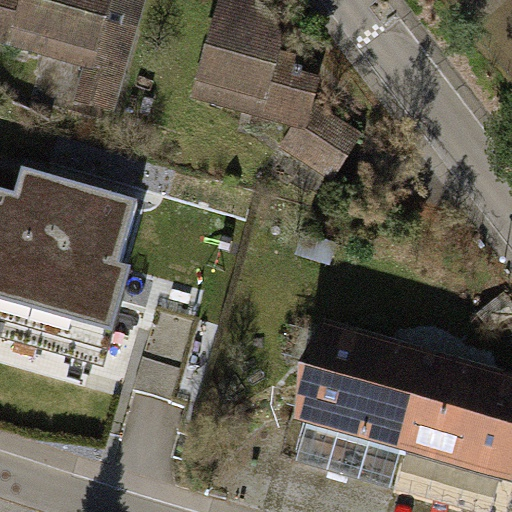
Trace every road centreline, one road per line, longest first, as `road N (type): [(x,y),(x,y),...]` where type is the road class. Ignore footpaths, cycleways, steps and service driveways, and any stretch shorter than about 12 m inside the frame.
road 1 (residential): [(511,205),(352,0)]
road 2 (residential): [(0,472),(115,511)]
